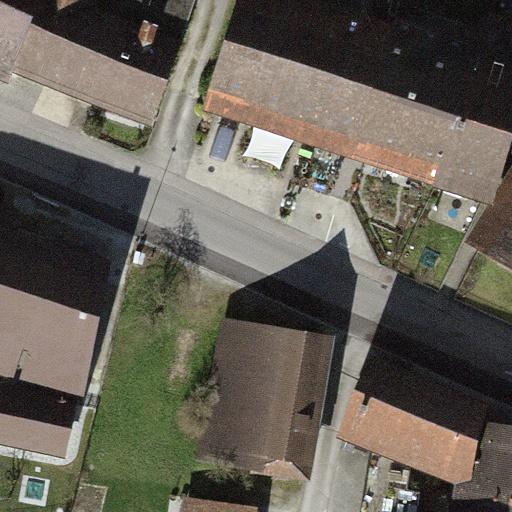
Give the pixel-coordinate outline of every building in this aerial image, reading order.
[(0,0),(0,68),(13,75),(17,66),(154,120),(194,0),(193,0),(0,0)] [(247,0),(215,106),(362,151),(399,34),(409,0),(247,0)] [(479,59),(443,179),(489,194),(511,120),(511,53),(500,49),(504,33),(490,27),(479,59)] [(399,34),(362,151),(443,179),(479,59),(399,34)] [(511,200),(489,237),(511,251),(511,200)] [(109,269),(0,235),(0,359),(19,365),(3,437),(67,452),(109,269)] [(331,342),(253,330),(233,458),(311,470),(331,342)] [(382,448),(411,373),(380,360),(351,434),(377,446),(382,448)] [(471,484),(481,426),(485,404),(411,373),(382,448),(414,461),(471,484)] [(471,484),(466,511),(511,511),(511,430),(481,426),(471,484)] [(377,446),(366,511),(418,511),(423,488),(409,487),(414,461),(382,448),(377,446)] [(256,511),(257,506),(187,497),(184,511),(256,511)]
